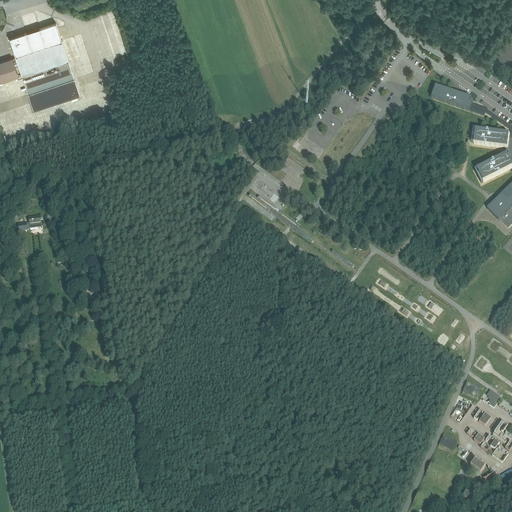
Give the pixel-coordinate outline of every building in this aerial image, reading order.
[(23,34),(8,39),(9,39),(10,39),(34,111),(80,95),(56,23),(39,28),(43,39),(30,43),(27,33),(23,34)] [(0,82),(19,77),(14,63),(16,62),(15,58),(13,58),(12,58),(0,61),(0,82)] [(3,83),(7,95),(14,93),(10,80),(3,83)] [(511,185),(508,190),(487,210),(499,222),(511,209),(511,127),(487,111),(488,110),(473,105),(474,103),(471,102),(472,99),(469,98),(436,87),(432,99),(484,117),(485,114),(510,131),(510,135),(476,131),(474,131),(472,145),(474,145),(505,149),(507,156),(477,171),(476,172),(482,184),(483,183),(483,184),(511,169),(511,185)] [(274,194),(270,200),(275,204),(279,198),(274,194)] [(29,224),(18,225),(19,232),(30,230),(30,229),(38,228),(37,226),(41,225),(40,217),(28,219),(29,224)] [(480,389),(466,383),(462,391),(476,398),(480,389)] [(500,398),(490,391),(487,396),(489,398),(488,399),(490,400),(488,403),(490,404),(489,405),(494,409),(497,405),(495,404),(500,398)] [(473,419),(478,422),(484,414),(479,410),(473,419)] [(485,415),(479,423),(485,427),(491,419),(485,415)] [(503,433),(507,426),(502,422),(493,435),(507,446),(505,449),(509,452),(511,448),(511,437),(506,433),(505,435),(503,433)] [(484,440),(478,435),(474,441),(480,446),(484,440)] [(457,443),(442,436),(438,445),(453,451),(457,443)] [(495,450),(499,444),(495,441),(490,447),(495,450)] [(464,457),(467,452),(459,447),(456,451),(464,457)] [(498,457),(497,460),(501,463),(507,453),(499,448),(495,455),(498,457)] [(485,467),(475,460),(470,466),(480,473),(485,467)] [(425,476),(445,485),(451,470),(431,461),(425,476)] [(412,506),(426,511),(433,511),(439,500),(419,491),(412,506)]
